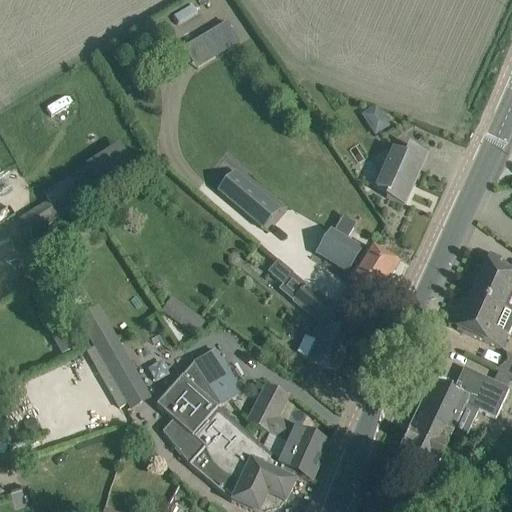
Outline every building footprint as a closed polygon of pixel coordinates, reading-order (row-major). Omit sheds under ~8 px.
[(226,24),(204,37),(217,58),(238,45),(226,24)] [(381,107),(367,115),(376,134),(391,127),(381,107)] [(427,156),(409,148),(405,157),(393,151),(376,190),(388,195),(386,199),(404,207),(427,156)] [(232,176),(218,193),(260,229),(275,212),(232,176)] [(86,205),(69,179),(43,196),(47,203),(19,221),(31,240),(86,205)] [(367,253),(334,233),(319,257),(328,262),(327,265),(336,270),(337,268),(352,277),(349,283),(378,301),(399,267),(370,249),(367,253)] [(471,297),(511,315),(511,274),(486,263),(471,297)] [(349,319),(307,284),(292,303),(318,325),(314,336),(318,337),(316,343),(305,338),(297,354),(302,359),(336,375),(352,338),(342,334),(349,319)] [(502,351),(511,328),(511,315),(471,297),(456,331),(502,351)] [(195,338),(205,324),(172,299),(162,313),(195,338)] [(99,308),(77,320),(104,367),(126,355),(99,308)] [(295,357),(269,341),(261,353),(287,369),(295,357)] [(72,342),(58,350),(62,357),(76,349),(72,342)] [(126,355),(104,367),(130,413),(152,401),(126,355)] [(511,358),(505,355),(497,371),(511,378),(511,358)] [(214,399),(193,367),(156,409),(172,423),(163,434),(189,468),(232,501),(231,504),(247,511),(278,511),(280,511),(283,506),(285,506),(295,485),(282,479),(285,473),(286,472),(279,468),(280,465),(270,457),(218,411),(221,408),(214,399)] [(432,428),(451,437),(452,436),(465,442),(478,412),(496,420),(510,391),(464,370),(453,394),(432,384),(407,437),(424,445),(432,428)] [(213,396),(221,408),(243,394),(235,383),(213,396)] [(277,440),(289,447),(280,465),(279,468),(286,472),(285,473),(312,485),(329,447),(278,420),(289,399),(266,387),(248,425),(277,440)] [(431,482),(451,437),(432,428),(424,445),(407,437),(394,465),(395,465),(390,477),(408,485),(413,473),(431,482)]
